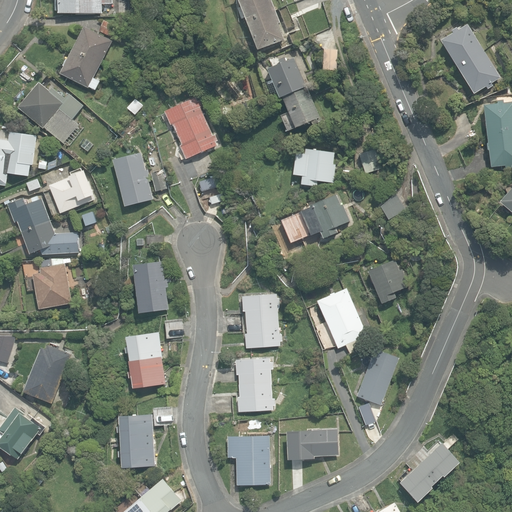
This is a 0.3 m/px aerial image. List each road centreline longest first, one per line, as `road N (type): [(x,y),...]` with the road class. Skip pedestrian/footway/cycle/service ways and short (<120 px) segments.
road 1 (residential): [(474,269),(394,451),(371,474),(292,511)]
road 2 (residential): [(219,511),(193,436),(206,324),(197,244)]
road 3 (residential): [(372,17),(474,269)]
